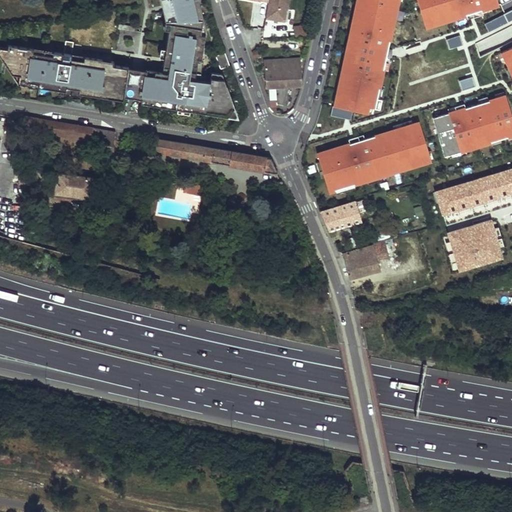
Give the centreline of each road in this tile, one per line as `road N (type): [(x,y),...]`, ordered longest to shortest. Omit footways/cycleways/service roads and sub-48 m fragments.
road 1 (tertiary): [(386,511),(344,314),(277,138)]
road 2 (motorway): [(0,341),(344,421)]
road 3 (motorway): [(0,363),(130,393),(344,421)]
road 4 (motorway): [(289,373),(0,282)]
road 5 (motorway): [(289,373),(0,303)]
road 6 (residential): [(277,138),(204,139),(0,104)]
road 7 (motorway): [(511,410),(289,373)]
road 8 (motorway): [(344,421),(511,451)]
road 9 (tertiary): [(328,0),(303,107),(277,138)]
road 10 (tertiary): [(277,138),(222,0)]
